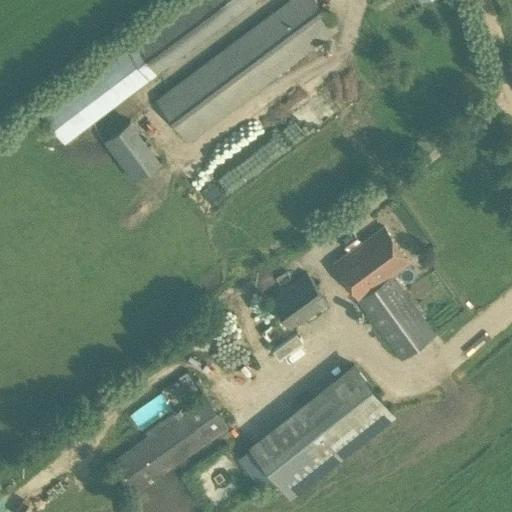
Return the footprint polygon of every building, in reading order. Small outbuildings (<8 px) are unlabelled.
[(129,36),(36,105),(61,139),(250,0),(192,0),(134,43),(129,36)] [(316,0),(291,0),(159,98),(188,138),(337,28),(316,0)] [(130,119),(104,138),(134,178),(160,159),(130,119)] [(352,250),(333,264),(351,291),(350,292),(401,360),(435,335),(392,277),(409,263),(382,228),(362,242),(352,250)] [(345,241),(352,250),(362,242),(356,233),(345,241)] [(306,272),(295,281),(270,299),(293,330),(329,304),(306,272)] [(393,414),(355,366),(308,403),(346,451),(393,414)] [(138,426),(172,408),(164,392),(130,410),(138,426)] [(206,396),(109,463),(131,497),(228,429),(206,396)]
